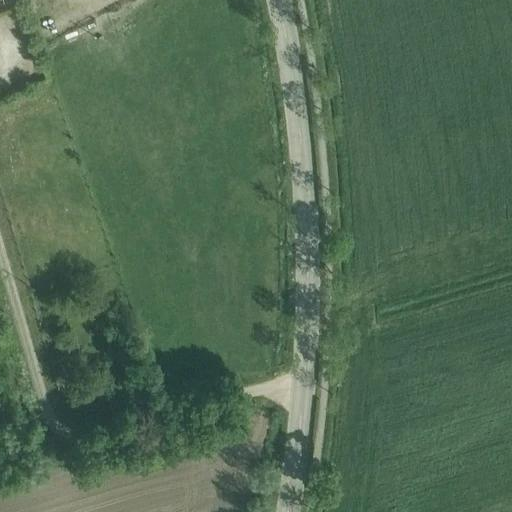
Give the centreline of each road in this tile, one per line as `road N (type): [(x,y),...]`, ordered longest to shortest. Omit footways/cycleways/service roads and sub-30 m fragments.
road 1 (tertiary): [(288,511),(306,361),(304,193),(277,0)]
road 2 (track): [(0,247),(51,430),(77,439),(304,379)]
